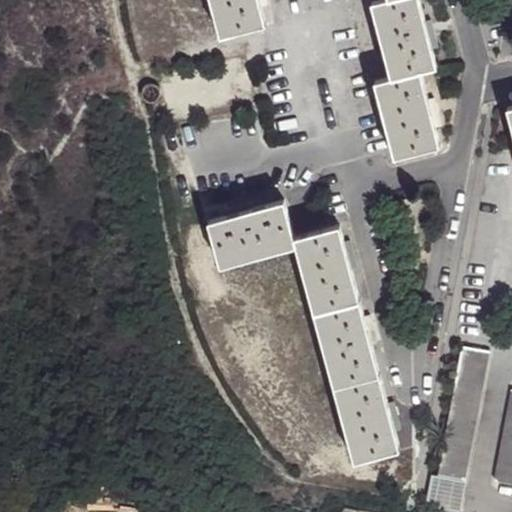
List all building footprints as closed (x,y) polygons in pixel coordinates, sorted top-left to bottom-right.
[(213,0),(223,35),(269,22),(264,5),(262,0),(213,0)] [(422,0),(373,0),(392,73),(375,77),(397,154),(443,142),(438,125),(432,98),(424,69),(439,64),(435,46),(428,18),(422,0)] [(433,17),(428,18),(435,46),(441,45),(433,17)] [(151,102),(157,100),(160,95),(161,89),(157,84),(152,83),(146,84),(142,89),(142,95),(146,100),(151,102)] [(432,98),(438,125),(444,123),(436,96),(432,98)] [(301,246),(297,236),(289,200),(258,208),(231,216),(214,220),(226,267),(301,246)] [(231,216),(258,208),(256,202),(230,210),(231,216)] [(347,242),(342,225),(297,236),(301,246),(359,461),(403,448),(398,429),(390,402),(374,343),(367,315),(354,268),(347,242)] [(354,240),(347,242),(354,268),(361,267),(354,240)] [(373,314),(367,315),(374,343),(380,341),(373,314)] [(467,482),(491,352),(464,346),(434,507),(458,511),(466,511),(472,483),(467,482)] [(390,402),(398,429),(404,428),(397,400),(390,402)] [(511,401),(497,481),(511,483),(511,401)]
